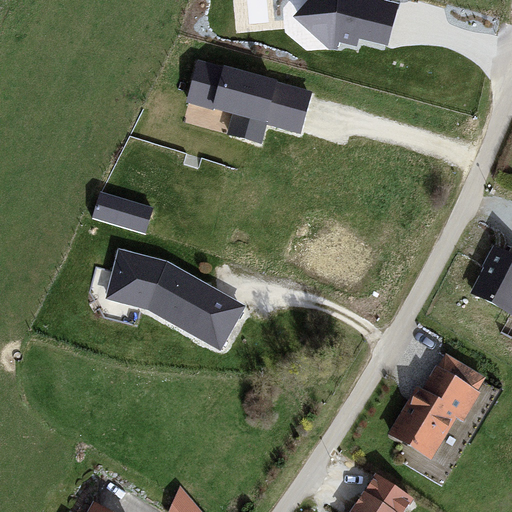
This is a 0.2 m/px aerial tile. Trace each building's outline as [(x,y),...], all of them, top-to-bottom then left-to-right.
[(385,46),(395,9),(367,2),(363,4),(346,0),(311,0),(302,12),(304,27),(312,34),(333,32),(333,39),(354,45),(356,38),(385,46)] [(304,90),(192,63),(183,100),(230,112),(225,133),(255,140),(260,119),(295,128),(304,90)] [(492,252),(489,259),(491,260),(488,266),(484,267),(481,266),(481,267),(484,268),(471,294),(508,312),(511,304),(511,260),(489,250),(492,252)] [(217,347),(240,308),(164,265),(156,263),(152,266),(143,263),(144,260),(119,253),(108,297),(147,307),(217,347)] [(445,359),(437,372),(474,393),(482,380),(445,359)] [(412,403),(393,437),(421,452),(437,448),(456,415),(462,419),(476,394),(474,393),(437,372),(423,396),(420,401),(412,403)] [(418,393),(412,403),(420,401),(423,396),(418,393)] [(437,448),(421,452),(431,459),(437,448)] [(390,511),(364,495),(352,511),(390,511)]
